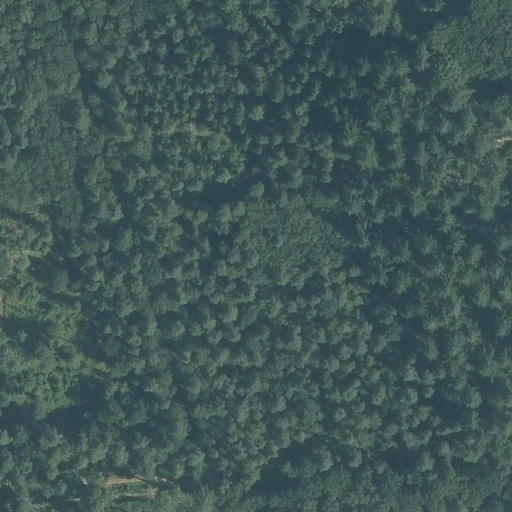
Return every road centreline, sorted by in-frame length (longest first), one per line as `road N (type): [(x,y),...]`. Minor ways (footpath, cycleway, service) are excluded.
road 1 (track): [(56,0),(218,511)]
road 2 (track): [(511,441),(0,489)]
road 3 (track): [(409,0),(495,144),(511,197)]
